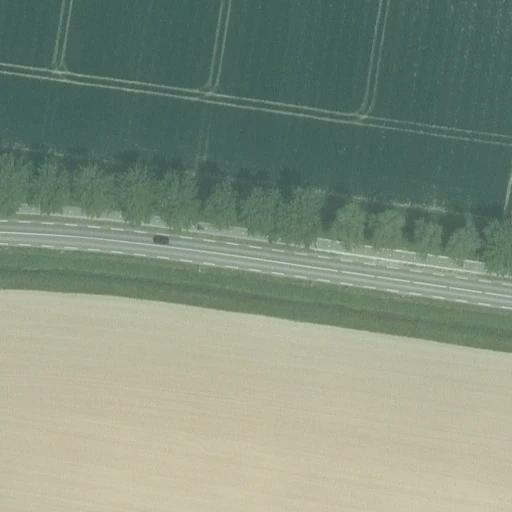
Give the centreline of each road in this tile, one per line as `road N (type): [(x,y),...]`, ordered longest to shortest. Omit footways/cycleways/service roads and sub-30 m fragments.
road 1 (primary): [(0,234),(266,263)]
road 2 (primary): [(511,299),(266,263)]
